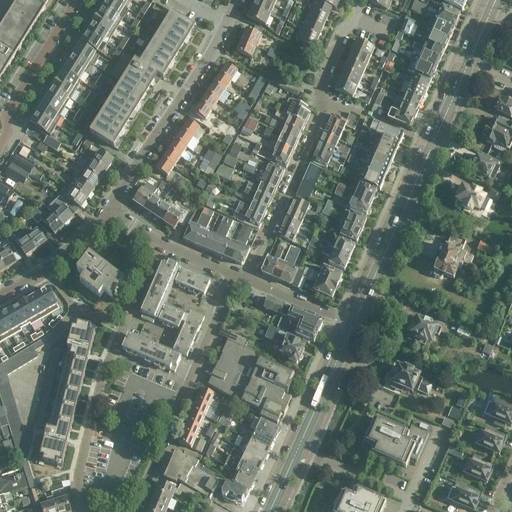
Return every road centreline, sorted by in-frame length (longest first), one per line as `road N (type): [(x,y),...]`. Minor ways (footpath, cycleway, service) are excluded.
road 1 (primary): [(351,325),(468,63)]
road 2 (residential): [(132,511),(235,273)]
road 3 (residential): [(107,210),(226,24)]
road 4 (primary): [(268,511),(351,325)]
road 5 (residential): [(249,280),(324,106)]
road 6 (residential): [(83,511),(78,472),(122,329)]
road 7 (residential): [(0,143),(4,115),(77,0)]
road 8 (residential): [(235,273),(107,210)]
road 9 (residential): [(76,308),(49,340),(27,424)]
